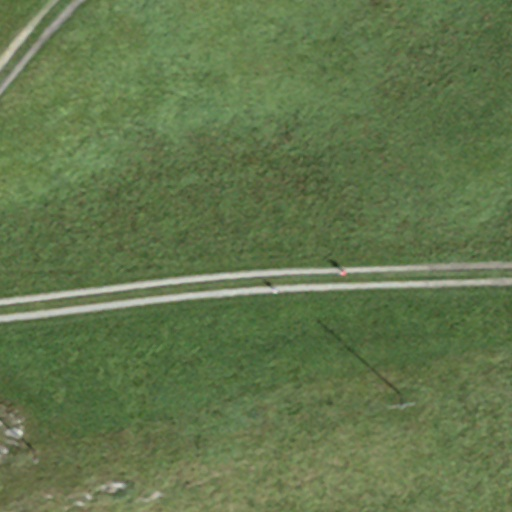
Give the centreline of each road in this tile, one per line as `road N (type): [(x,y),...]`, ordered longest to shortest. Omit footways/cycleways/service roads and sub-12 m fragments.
road 1 (track): [(0,299),(240,275),(511,266)]
road 2 (track): [(0,90),(85,0)]
